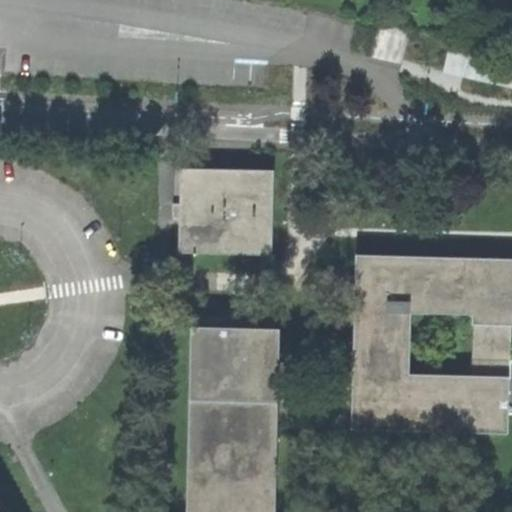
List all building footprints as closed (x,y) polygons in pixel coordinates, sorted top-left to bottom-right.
[(396,66),(409,68),(412,43),(400,41),(396,66)] [(511,61),(452,49),(446,77),(511,91),(511,61)] [(179,254),(273,255),(274,172),(180,170),(179,254)] [(511,260),(357,257),(357,285),(353,430),(507,433),(508,414),(511,413),(511,260)] [(189,511),(274,511),(279,331),(235,329),(192,329),(189,511)]
